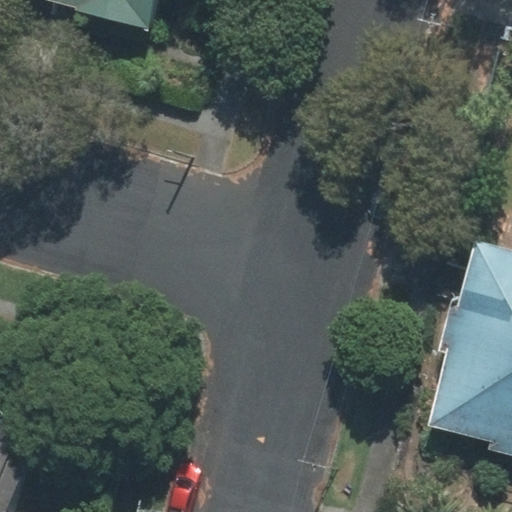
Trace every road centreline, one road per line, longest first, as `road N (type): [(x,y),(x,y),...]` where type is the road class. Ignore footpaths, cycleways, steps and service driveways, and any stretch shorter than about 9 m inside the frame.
road 1 (residential): [(0,178),(300,265)]
road 2 (residential): [(300,265),(374,0)]
road 3 (residential): [(238,511),(300,265)]
